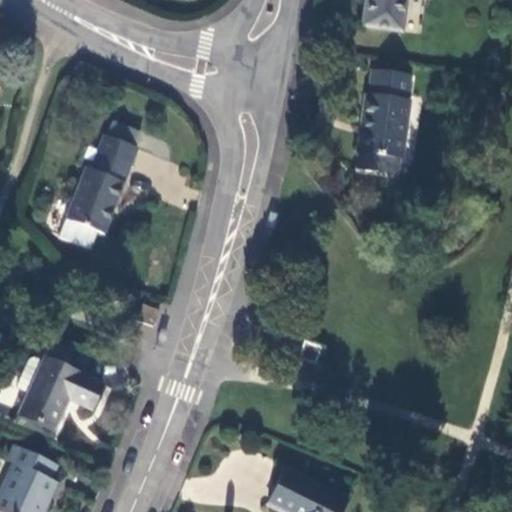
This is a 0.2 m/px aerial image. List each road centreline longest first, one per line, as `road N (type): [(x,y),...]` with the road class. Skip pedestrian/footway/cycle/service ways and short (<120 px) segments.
road 1 (tertiary): [(124,511),(220,273),(262,66)]
road 2 (track): [(198,343),(476,435)]
road 3 (residential): [(46,0),(70,18),(167,55),(262,66)]
